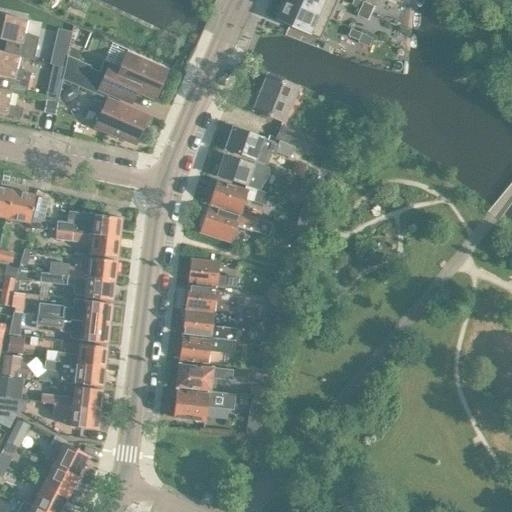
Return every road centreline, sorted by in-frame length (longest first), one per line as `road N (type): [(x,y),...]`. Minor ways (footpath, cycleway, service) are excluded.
road 1 (residential): [(124,481),(161,184)]
road 2 (residential): [(161,184),(0,146)]
road 3 (residential): [(161,184),(219,50)]
